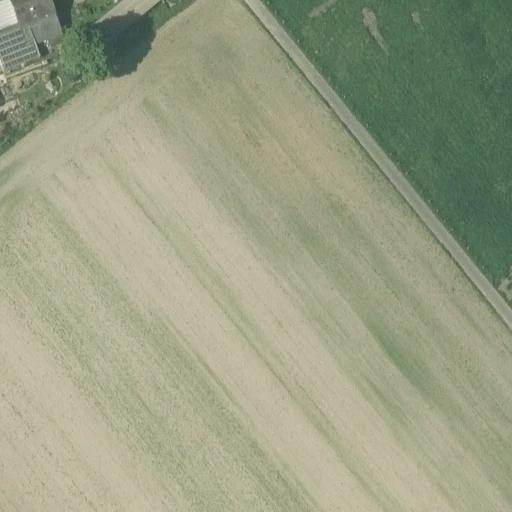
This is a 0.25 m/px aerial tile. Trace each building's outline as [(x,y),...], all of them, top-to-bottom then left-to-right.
[(20,34),(27,51),(40,46),(62,38),(47,0),(17,0),(8,3),(20,34)] [(161,3),(158,0),(128,0),(90,31),(104,49),(161,3)] [(20,34),(8,3),(0,6),(0,41),(10,38),(20,34)] [(20,34),(10,38),(16,55),(27,51),(20,34)] [(40,46),(27,51),(16,55),(10,38),(0,41),(0,64),(5,78),(46,62),(40,46)]
